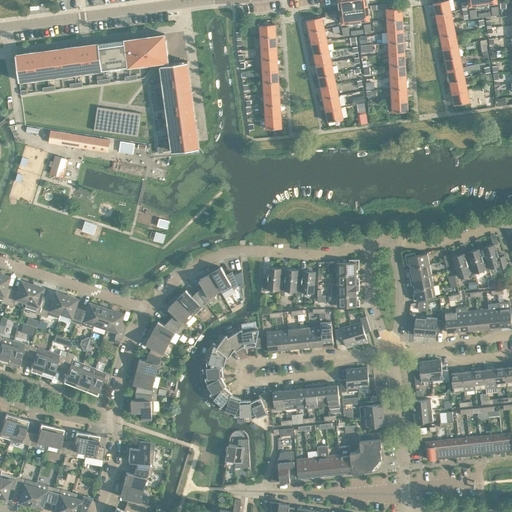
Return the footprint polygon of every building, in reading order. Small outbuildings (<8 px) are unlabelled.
[(361,21),(369,20),(367,2),(366,0),(337,0),(339,6),(341,23),(350,22),(361,21)] [(445,0),(433,3),(435,14),(451,11),(448,0),(445,0)] [(386,8),(387,20),(402,19),(401,7),(386,8)] [(325,18),(337,15),(336,9),(324,12),(325,18)] [(435,14),(438,25),(453,22),(451,11),(435,14)] [(307,20),(309,32),(324,29),(322,17),(307,20)] [(403,30),(402,19),(387,20),(387,31),(403,30)] [(438,25),(440,37),(455,34),(453,22),(438,25)] [(260,25),(260,36),(276,36),(275,24),(260,25)] [(309,32),(311,43),(326,40),(324,29),(309,32)] [(403,42),(403,30),(387,31),(388,43),(403,42)] [(455,34),(440,37),(442,48),(457,45),(455,34)] [(20,83),(168,63),(165,36),(17,56),(20,83)] [(276,36),(260,36),(261,48),(276,47),(276,36)] [(326,40),(311,43),(314,54),(329,51),(326,40)] [(404,53),(403,42),(388,43),(389,54),(404,53)] [(457,45),(442,48),(444,59),(460,56),(457,45)] [(261,48),(262,59),(277,58),(276,47),(261,48)] [(329,51),(314,54),(316,65),(331,62),(329,51)] [(404,53),(389,54),(389,65),(405,65),(404,53)] [(460,56),(444,59),(447,70),(462,67),(460,56)] [(277,58),(262,59),(262,71),(278,70),(277,58)] [(316,65),(318,76),(333,73),(332,67),(338,66),(337,61),(331,62),(316,65)] [(201,147),(189,62),(162,66),(174,150),(201,147)] [(389,65),(390,77),(405,76),(405,65),(389,65)] [(447,70),(449,82),(464,78),(462,67),(447,70)] [(278,70),(262,71),(263,82),(278,81),(278,70)] [(318,76),(320,87),(335,84),(333,73),(318,76)] [(390,77),(391,88),(406,87),(405,76),(390,77)] [(449,82),(451,93),(466,90),(464,78),(449,82)] [(278,81),(263,82),(264,93),(279,93),(278,81)] [(335,84),(320,87),(323,98),(338,95),(335,84)] [(391,100),(407,99),(406,87),(391,88),(391,100)] [(466,90),(451,93),(454,104),(469,101),(466,90)] [(279,93),(264,93),(264,105),(280,104),(279,93)] [(338,95),(323,98),(325,110),(340,107),(338,95)] [(407,99),(391,100),(392,111),(407,111),(407,99)] [(264,105),(265,116),(280,115),(280,104),(264,105)] [(139,137),(142,114),(97,107),(94,130),(139,137)] [(340,107),(325,110),(327,121),(342,118),(340,107)] [(281,127),(280,115),(265,116),(266,128),(281,127)] [(108,151),(110,140),(51,130),(49,142),(108,151)] [(135,143),(120,141),(119,149),(133,151),(135,143)] [(49,166),(51,167),(49,172),(63,177),(69,159),(54,155),(52,162),(50,161),(49,166)] [(138,221),(153,226),(156,216),(141,211),(138,221)] [(94,232),(96,225),(85,221),(83,228),(94,232)] [(164,242),(167,233),(157,230),(154,239),(164,242)] [(486,259),(489,267),(489,268),(497,265),(498,269),(508,266),(504,255),(498,257),(494,244),(483,247),(486,259)] [(485,268),(489,267),(486,259),(482,260),(479,249),(468,252),(471,264),(473,272),(474,272),(485,269),(485,268)] [(410,263),(410,267),(429,264),(427,253),(415,255),(415,252),(405,254),(407,264),(410,263)] [(470,273),(473,272),(471,264),(467,265),(464,253),(452,257),(458,277),(470,273)] [(337,262),(337,273),(356,273),(356,269),(359,269),(359,259),(349,259),(349,262),(337,262)] [(408,272),(409,279),(431,274),(429,264),(410,267),(411,271),(408,272)] [(209,270),(209,271),(220,290),(222,293),(232,287),(233,288),(237,286),(238,286),(232,271),(231,271),(232,274),(227,277),(221,266),(218,268),(217,267),(209,271),(209,270)] [(268,288),(279,289),(280,280),(281,268),(269,267),(268,279),(263,279),(262,290),(268,290),(268,288)] [(285,290),(296,291),(297,282),(298,270),(286,269),(285,281),(280,280),(279,289),(279,293),(284,293),(285,290)] [(302,282),(297,282),(296,291),(296,294),(301,295),(302,291),(313,292),(315,271),(303,270),(302,282)] [(206,290),(200,293),(207,303),(208,303),(216,298),(213,294),(220,290),(209,271),(201,276),(202,277),(199,279),(206,290)] [(9,276),(0,273),(0,299),(1,300),(0,302),(7,304),(11,289),(6,287),(9,276)] [(337,273),(337,284),(359,284),(359,277),(356,277),(356,273),(337,273)] [(433,285),(431,274),(409,279),(411,285),(414,285),(414,289),(433,285)] [(15,299),(26,302),(32,284),(21,280),(17,291),(11,289),(7,304),(13,306),(15,299)] [(43,287),(32,284),(26,302),(24,307),(35,311),(34,313),(40,315),(45,300),(39,298),(43,287)] [(331,295),(337,295),(356,295),(356,291),(359,291),(359,284),(337,284),(331,284),(331,295)] [(435,296),(433,285),(414,289),(415,292),(412,293),(414,300),(435,296)] [(207,304),(207,303),(200,293),(195,298),(186,289),(184,292),(183,291),(176,297),(176,296),(175,297),(191,312),(194,315),(202,307),(203,307),(207,303),(207,304)] [(40,315),(47,317),(47,316),(58,319),(66,295),(54,291),(51,302),(45,300),(40,315)] [(77,298),(66,295),(58,319),(69,322),(70,321),(75,323),(79,311),(73,309),(77,298)] [(356,295),(337,295),(337,306),(360,306),(360,299),(357,299),(356,295)] [(185,330),(189,326),(183,321),(191,312),(175,297),(170,304),(171,305),(168,307),(177,316),(172,321),(183,328),(182,329),(185,330)] [(428,300),(420,300),(420,309),(428,309),(428,300)] [(511,325),(510,306),(509,301),(498,303),(501,326),(511,325)] [(75,323),(86,326),(92,328),(94,324),(100,306),(88,302),(85,313),(79,311),(75,323)] [(490,327),(501,326),(498,303),(494,303),(494,308),(488,308),(490,327)] [(100,306),(94,324),(106,328),(111,310),(100,306)] [(469,329),(466,311),(466,307),(456,308),(456,312),(458,330),(469,329)] [(490,327),(488,308),(477,309),(479,328),(490,327)] [(477,309),(466,311),(469,329),(479,328),(477,309)] [(116,331),(114,338),(120,340),(126,326),(119,324),(123,313),(111,310),(106,328),(116,331)] [(447,332),(458,330),(456,312),(445,313),(447,332)] [(365,333),(370,331),(366,316),(360,318),(361,321),(351,325),(356,343),(367,340),(365,333)] [(413,335),(424,336),(426,317),(415,316),(415,318),(409,318),(408,331),(414,332),(413,335)] [(426,317),(424,336),(435,337),(436,332),(442,332),(443,322),(442,320),(437,320),(437,317),(426,317)] [(169,341),(175,331),(179,334),(182,329),(183,328),(172,321),(169,327),(158,321),(156,323),(155,323),(150,330),(169,341)] [(331,325),(320,326),(322,344),(333,343),(331,325)] [(356,343),(351,325),(335,329),(336,343),(344,341),(346,346),(356,343)] [(244,345),(244,347),(255,345),(255,348),(261,347),(260,338),(257,337),(259,329),(257,329),(257,326),(242,328),(245,345),(244,345)] [(311,346),(322,344),(320,326),(309,327),(311,346)] [(301,347),(311,346),(309,327),(299,328),(301,347)] [(235,350),(244,345),(245,345),(242,328),(228,337),(235,348),(234,349),(235,350)] [(290,348),(301,347),(299,328),(288,329),(290,348)] [(279,349),(290,348),(288,329),(277,330),(279,349)] [(163,352),(169,341),(150,330),(150,331),(146,339),(147,340),(146,342),(155,348),(151,354),(165,359),(168,354),(163,352)] [(268,350),(279,349),(277,330),(266,331),(268,350)] [(68,346),(71,339),(55,334),(53,340),(68,346)] [(226,334),(216,347),(227,356),(228,357),(234,349),(235,348),(228,337),(226,334)] [(0,361),(7,363),(13,340),(2,338),(0,336),(0,361)] [(13,340),(7,363),(18,366),(21,355),(27,357),(31,345),(24,343),(13,340)] [(31,345),(27,357),(33,359),(29,370),(41,373),(48,351),(38,347),(31,345)] [(214,345),(209,361),(222,365),(224,366),(227,356),(216,347),(214,345)] [(48,351),(41,373),(52,377),(55,366),(61,368),(65,357),(59,354),(48,351)] [(65,357),(61,368),(67,371),(63,381),(74,385),(81,367),(83,363),(72,359),(74,355),(67,352),(65,357)] [(134,369),(134,370),(156,375),(159,364),(163,365),(165,360),(165,359),(151,354),(150,361),(139,358),(138,361),(137,361),(134,369)] [(441,359),(430,360),(432,379),(442,378),(443,381),(449,381),(448,369),(442,369),(441,359)] [(209,361),(206,360),(208,377),(221,376),(223,376),(222,365),(209,361)] [(421,381),(432,379),(430,360),(419,361),(420,372),(414,372),(415,384),(421,384),(421,381)] [(81,367),(74,385),(85,390),(93,372),(94,368),(83,363),(81,367)] [(367,367),(356,368),(358,390),(359,392),(369,391),(369,389),(375,388),(374,376),(368,377),(367,367)] [(496,387),(507,386),(505,367),(494,368),(496,387)] [(93,372),(85,390),(96,394),(101,384),(108,387),(110,374),(100,370),(94,368),(93,372)] [(347,391),(358,390),(356,368),(345,369),(346,379),(340,380),(341,392),(347,391)] [(485,388),(496,387),(494,368),(484,369),(485,388)] [(475,389),(485,388),(484,369),(473,371),(475,389)] [(134,379),(133,382),(138,384),(136,391),(156,394),(156,393),(157,388),(153,387),(156,375),(134,370),(133,379),(134,379)] [(462,372),(464,390),(475,389),(473,371),(462,372)] [(453,391),(464,390),(462,372),(451,373),(453,391)] [(204,377),(212,392),(224,386),(226,385),(221,376),(208,377),(204,377)] [(340,407),(339,403),(337,384),(326,386),(328,404),(329,408),(340,407)] [(209,393),(217,400),(215,402),(220,407),(222,404),(231,394),(232,393),(224,386),(212,392),(209,393)] [(318,405),(328,404),(326,386),(316,387),(318,405)] [(307,407),(318,405),(316,387),(305,388),(307,407)] [(305,388),(294,389),(296,408),(307,407),(305,388)] [(283,390),(285,409),(296,408),(294,389),(283,390)] [(274,410),(285,409),(283,390),(272,391),(273,395),(274,404),(274,410)] [(129,411),(129,412),(141,412),(141,420),(151,419),(151,412),(154,412),(154,400),(156,400),(156,394),(136,391),(136,399),(131,399),(131,403),(130,402),(129,411)] [(258,415),(259,417),(268,413),(266,395),(265,392),(259,395),(260,397),(251,401),(250,401),(251,415),(250,415),(251,418),(258,415)] [(241,398),(231,394),(222,404),(220,407),(235,412),(240,400),(241,398)] [(411,400),(412,411),(432,409),(431,398),(411,400)] [(251,399),(240,400),(235,412),(234,415),(250,415),(251,415),(250,401),(251,401),(251,399)] [(363,405),(364,416),(383,414),(382,403),(363,405)] [(413,422),(431,420),(433,420),(432,409),(412,411),(413,422)] [(0,435),(3,437),(5,433),(11,435),(17,416),(5,413),(2,424),(0,423),(0,435)] [(385,425),(383,414),(364,416),(365,427),(385,425)] [(20,442),(28,444),(31,432),(25,431),(28,420),(17,416),(11,435),(22,438),(20,442)] [(37,442),(47,444),(52,426),(40,423),(38,434),(31,432),(28,444),(35,446),(37,442)] [(47,444),(58,447),(57,451),(65,453),(67,441),(61,439),(63,428),(52,426),(47,444)] [(83,458),(83,456),(87,433),(76,431),(74,442),(67,441),(65,453),(76,455),(76,456),(83,458)] [(380,448),(381,448),(380,438),(380,432),(359,434),(360,449),(359,451),(350,452),(352,472),(352,473),(362,472),(362,471),(372,470),(372,468),(379,459),(381,458),(380,448)] [(501,433),(503,451),(511,449),(511,433),(511,432),(501,433)] [(99,435),(87,433),(83,456),(103,459),(104,447),(97,446),(99,435)] [(490,434),(492,452),(503,451),(501,433),(490,434)] [(490,434),(480,436),(481,453),(492,452),(490,434)] [(469,437),(471,454),(481,453),(480,436),(469,437)] [(469,437),(458,438),(460,455),(471,454),(469,437)] [(458,438),(447,439),(449,456),(460,455),(458,438)] [(240,467),(250,466),(248,439),(238,439),(238,440),(238,445),(228,443),(226,459),(236,460),(235,465),(236,465),(236,464),(240,465),(240,467)] [(447,439),(437,440),(438,458),(449,456),(447,439)] [(427,459),(438,458),(437,440),(426,441),(427,459)] [(128,457),(127,460),(140,461),(138,468),(152,470),(154,450),(149,449),(149,442),(139,441),(138,448),(126,447),(126,448),(126,457),(128,457)] [(317,446),(318,456),(320,475),(331,474),(329,455),(328,445),(317,446)] [(339,446),(339,454),(341,473),(352,472),(350,452),(349,445),(339,446)] [(280,481),(290,480),(290,478),(296,477),(294,461),(292,461),(290,451),(280,452),(274,469),(270,481),(280,480),(280,481)] [(339,454),(329,455),(331,474),(341,473),(339,454)] [(318,456),(307,458),(309,476),(320,475),(318,456)] [(309,476),(307,458),(296,459),(298,477),(309,476)] [(152,470),(138,468),(136,474),(126,472),(125,475),(124,474),(121,483),(120,483),(142,489),(145,477),(150,478),(152,470)] [(8,487),(15,489),(18,477),(0,472),(0,473),(0,496),(5,498),(8,487)] [(18,502),(29,505),(36,482),(18,477),(15,489),(21,491),(18,502)] [(29,505),(41,508),(43,500),(49,502),(54,487),(36,482),(29,505)] [(130,498),(128,505),(145,511),(147,502),(139,500),(142,489),(120,483),(120,484),(119,493),(120,493),(120,496),(130,498)] [(54,511),(55,511),(65,511),(71,492),(54,487),(49,502),(56,503),(54,511)] [(86,509),(92,497),(71,492),(65,511),(77,511),(79,507),(86,508),(86,509)] [(220,509),(219,511),(239,511),(241,500),(235,499),(233,511),(229,511),(220,509)] [(289,504),(279,502),(269,501),(272,511),(293,511),(295,507),(289,506),(289,504)]
